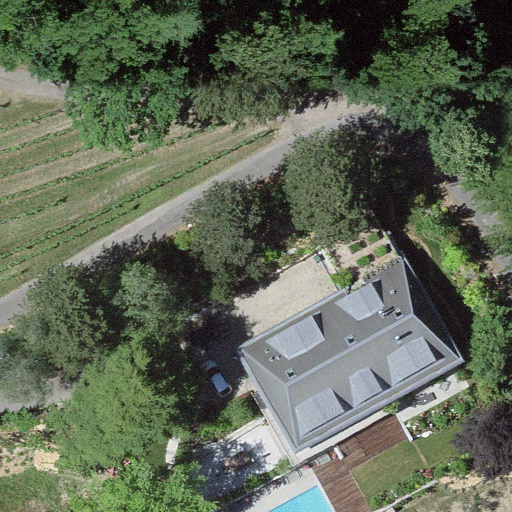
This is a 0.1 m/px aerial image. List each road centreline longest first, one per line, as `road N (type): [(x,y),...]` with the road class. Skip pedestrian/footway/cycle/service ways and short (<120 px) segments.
road 1 (residential): [(511,259),(464,173),(421,142),(373,127),(328,134),(0,318)]
road 2 (track): [(0,26),(71,48),(248,53),(310,82),(328,134)]
